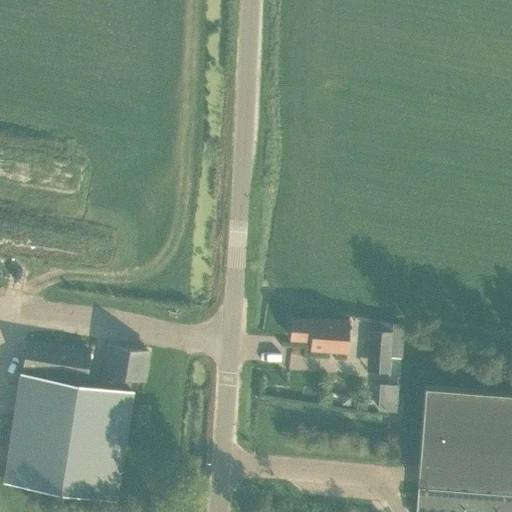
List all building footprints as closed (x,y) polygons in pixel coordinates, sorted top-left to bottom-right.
[(324,318),(324,321),(291,318),(290,338),(311,340),(310,349),(346,351),(348,320),(324,318)] [(389,372),(389,354),(390,330),(371,329),(369,371),(389,372)] [(21,370),(85,380),(90,351),(26,341),(21,370)] [(101,384),(129,388),(131,376),(144,378),(149,351),(108,344),(101,384)] [(19,372),(3,480),(115,497),(132,390),(19,372)] [(416,511),(511,511),(511,392),(424,385),(417,483),(419,483),(416,511)] [(368,392),(367,400),(388,402),(388,393),(368,392)]
